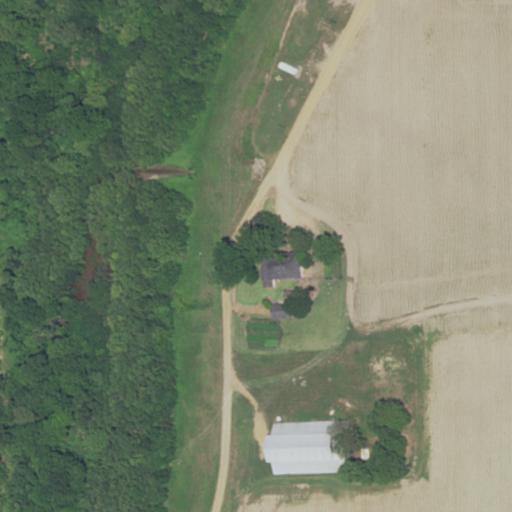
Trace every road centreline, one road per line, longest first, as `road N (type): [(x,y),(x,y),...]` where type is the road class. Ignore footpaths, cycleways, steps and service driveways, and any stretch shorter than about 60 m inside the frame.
road 1 (residential): [(357,0),(229,256),(219,511)]
road 2 (track): [(229,256),(217,221),(217,158),(271,0)]
